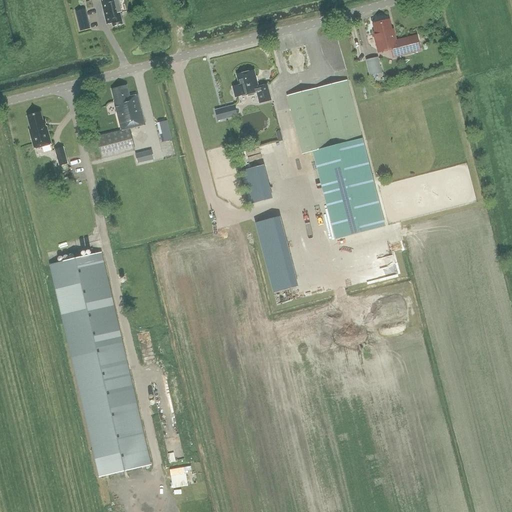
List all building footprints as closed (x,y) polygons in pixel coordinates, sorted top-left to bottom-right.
[(122,13),(118,0),(104,0),(101,1),(107,24),(112,23),(113,26),(122,24),(119,14),(122,13)] [(90,29),(86,9),(75,12),(80,31),(90,29)] [(417,35),(395,41),(392,30),(390,30),(387,21),(375,24),(376,32),(374,32),(379,53),(392,50),(393,56),(420,50),(417,35)] [(378,58),(366,61),(370,76),(382,73),(378,58)] [(239,85),(232,86),(235,98),(242,96),(242,97),(257,93),(260,104),(271,101),(267,85),(258,87),(254,71),(237,75),(239,85)] [(302,155),(313,152),(336,238),(385,226),(362,139),(347,81),(287,97),(302,155)] [(114,104),(119,121),(121,131),(97,137),(102,159),(135,151),(129,129),(145,125),(138,95),(129,98),(126,86),(112,90),(115,103),(114,104)] [(237,116),(234,105),(215,111),(218,121),(237,116)] [(34,149),(52,144),(45,121),(43,121),(41,113),(27,116),(31,130),(29,130),(34,149)] [(157,123),(160,135),(170,132),(167,120),(157,123)] [(170,132),(160,135),(162,143),(172,140),(170,132)] [(60,166),(68,164),(63,148),(55,150),(60,166)] [(151,150),(135,153),(138,163),(154,159),(151,150)] [(241,171),(249,204),(272,199),(264,165),(241,171)] [(277,216),(255,222),(274,293),(297,287),(277,216)] [(50,265),(99,477),(151,465),(102,253),(50,265)] [(169,468),(172,487),(188,485),(186,471),(191,470),(191,465),(169,468)]
